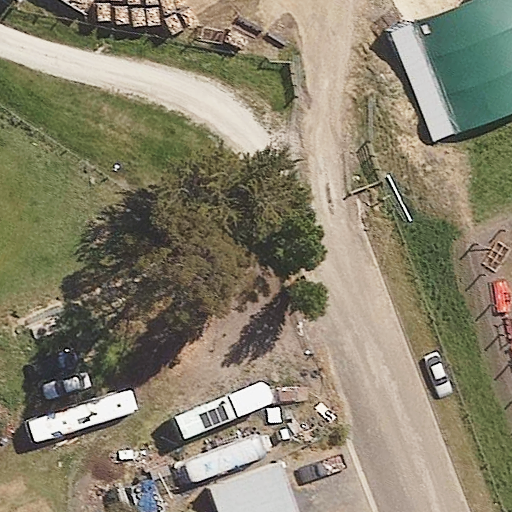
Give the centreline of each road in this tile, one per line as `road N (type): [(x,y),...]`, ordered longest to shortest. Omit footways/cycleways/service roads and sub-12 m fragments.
road 1 (track): [(0,20),(110,81),(235,117),(278,154),(311,211)]
road 2 (unclassified): [(424,511),(311,211)]
